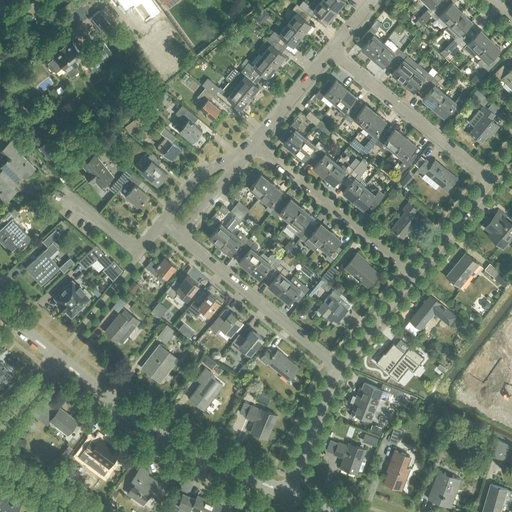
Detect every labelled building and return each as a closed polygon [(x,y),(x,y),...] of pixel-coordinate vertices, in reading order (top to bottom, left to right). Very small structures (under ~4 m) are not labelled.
[(121,0),(126,5),(123,7),(127,12),(129,10),(131,12),(138,7),(139,9),(145,5),(158,24),(167,17),(154,0),(121,0)] [(327,22),(336,11),(323,0),(320,0),(313,9),(302,0),(299,5),(311,16),(315,11),(327,22)] [(323,0),(336,11),(345,0),(344,0),(323,0)] [(417,18),(422,24),(431,15),(430,14),(443,2),(440,0),(423,0),(429,6),(417,18)] [(439,15),(448,24),(461,11),(451,2),(447,6),(443,2),(430,14),(431,15),(435,19),(439,15)] [(311,16),(299,5),(296,3),(291,9),(296,13),(288,23),(302,35),(311,24),(307,21),(311,16)] [(388,15),(392,10),(387,6),(384,11),(388,15)] [(99,10),(89,18),(99,31),(109,23),(99,10)] [(467,25),(471,22),(461,11),(448,24),(445,28),(451,34),(459,42),(471,29),(467,25)] [(260,14),(255,19),(261,24),(265,19),(260,14)] [(275,29),(271,35),(285,47),(289,42),(293,45),(302,35),(288,23),(280,33),(275,29)] [(361,48),(371,57),(383,43),(373,34),(376,30),(371,25),(362,36),(367,41),(361,48)] [(459,42),(473,56),(490,39),(480,29),(475,33),(471,29),(459,42)] [(285,55),(281,52),(285,47),(271,35),(265,41),(270,45),(262,54),(276,66),(285,55)] [(118,49),(123,45),(117,39),(112,43),(118,49)] [(382,66),(388,58),(392,62),(401,51),(397,47),(387,39),(383,43),(371,57),(382,66)] [(495,52),(499,49),(490,39),(473,56),(477,53),(482,58),(478,61),(478,65),(482,65),(487,70),(500,57),(495,52)] [(91,70),(97,65),(112,53),(103,42),(88,54),(84,48),(80,51),(73,42),(66,48),(64,45),(61,48),(63,50),(48,62),(49,64),(49,66),(52,70),(54,70),(55,71),(63,65),(72,77),(79,70),(75,65),(78,63),(77,62),(81,58),(82,59),(81,60),(83,63),(85,62),(91,70)] [(446,46),(440,52),(445,56),(450,51),(446,46)] [(397,66),(391,74),(401,82),(414,68),(417,64),(401,51),(392,62),(397,66)] [(250,61),(245,67),(259,79),(264,74),(267,77),(276,66),(262,54),(254,64),(250,61)] [(125,69),(130,65),(124,58),(119,62),(125,69)] [(414,68),(401,82),(412,91),(419,84),(423,87),(432,76),(427,72),(417,64),(414,68)] [(511,67),(508,71),(503,65),(493,75),(498,81),(500,79),(511,90),(511,67)] [(230,81),(250,98),(259,87),(256,84),(259,79),(245,67),(240,72),(238,70),(230,81)] [(482,79),(476,74),(471,80),(477,85),(482,79)] [(422,98),(432,107),(444,93),(433,84),(437,80),(432,76),(423,87),(428,91),(422,98)] [(202,84),(203,85),(214,95),(218,90),(227,98),(227,97),(242,108),(250,98),(230,81),(223,89),(219,86),(218,88),(207,78),(202,84)] [(324,94),(334,102),(345,87),(335,79),(331,84),(326,81),(315,95),(320,99),(324,94)] [(206,87),(198,97),(204,102),(199,108),(212,119),(220,109),(210,100),(214,95),(206,87)] [(340,113),(345,118),(356,105),(352,101),(356,96),(345,87),(334,102),(340,107),(340,113)] [(477,88),(471,95),(475,98),(478,94),(487,102),(490,98),(477,88)] [(443,116),(450,109),(454,112),(463,102),(458,97),(454,101),(444,93),(432,107),(443,116)] [(353,119),(363,127),(376,112),(365,103),(361,108),(356,105),(345,118),(350,122),(353,119)] [(193,123),(198,117),(189,110),(182,104),(175,112),(181,117),(174,125),(193,140),(202,130),(193,123)] [(498,126),(490,120),(494,115),(484,106),(480,112),(479,111),(469,122),(475,127),(469,133),(481,142),(490,131),(492,133),(498,126)] [(310,111),(306,116),(316,124),(320,119),(310,111)] [(144,112),(132,121),(136,127),(149,118),(144,112)] [(385,120),(376,112),(363,127),(373,135),(362,148),(367,152),(375,143),(386,129),(381,125),(385,120)] [(283,142),(294,151),(305,137),(295,129),(302,120),(297,116),(283,133),(287,137),(283,142)] [(320,119),(316,124),(320,128),(325,123),(320,119)] [(176,136),(164,126),(160,131),(159,132),(159,134),(159,137),(160,139),(162,140),(157,145),(164,150),(162,152),(171,160),(182,148),(172,140),(176,136)] [(387,147),(393,151),(405,136),(395,128),(391,133),(386,129),(375,143),(385,150),(387,147)] [(410,150),(415,144),(405,136),(393,151),(399,156),(398,158),(398,162),(405,167),(416,154),(410,150)] [(310,152),(314,156),(323,145),(319,141),(315,145),(305,137),(294,151),(304,159),(310,152)] [(8,158),(1,165),(17,181),(18,181),(15,179),(22,172),(26,176),(35,167),(18,150),(19,148),(11,140),(1,150),(8,158)] [(49,140),(40,148),(54,164),(63,156),(49,140)] [(325,153),(328,149),(323,145),(314,156),(319,160),(314,167),(323,175),(335,161),(325,153)] [(143,172),(157,183),(166,173),(157,165),(162,160),(152,152),(143,162),(148,166),(143,172)] [(113,176),(95,154),(83,165),(87,171),(85,173),(93,183),(96,181),(101,187),(113,176)] [(349,184),(342,191),(353,200),(365,185),(359,181),(361,179),(361,175),(369,164),(362,159),(353,169),(344,180),(349,184)] [(426,159),(418,169),(424,174),(422,177),(436,188),(440,184),(447,189),(456,177),(434,160),(431,163),(426,159)] [(335,161),(323,175),(333,183),(339,176),(344,180),(353,169),(348,165),(346,167),(343,164),(341,166),(335,161)] [(0,194),(5,200),(15,191),(11,188),(17,181),(1,165),(3,167),(0,170),(0,194)] [(128,168),(119,179),(123,183),(119,189),(138,205),(142,201),(148,194),(137,185),(142,180),(128,168)] [(406,184),(412,174),(408,171),(401,182),(406,184)] [(261,174),(249,188),(259,196),(271,182),(261,174)] [(266,209),(271,213),(282,199),(277,195),(282,190),(271,182),(259,196),(269,204),(266,209)] [(383,194),(378,190),(377,190),(375,188),(372,189),(371,190),(365,185),(353,200),(363,208),(369,200),(374,205),(383,194)] [(301,206),(290,198),(286,203),(282,199),(271,213),(276,217),(279,213),(289,221),(301,206)] [(239,201),(231,210),(238,216),(234,219),(238,222),(249,209),(239,201)] [(412,227),(414,229),(421,221),(413,215),(417,209),(408,202),(403,209),(405,210),(391,227),(403,237),(412,227)] [(286,225),(300,237),(301,237),(312,223),(307,220),(311,214),(301,206),(289,221),(286,225)] [(10,213),(14,216),(19,211),(16,207),(10,213)] [(492,233),(490,235),(503,246),(511,235),(511,224),(504,218),(506,216),(500,211),(486,227),(492,233)] [(12,218),(0,229),(0,240),(10,251),(17,245),(22,250),(33,240),(12,218)] [(209,237),(219,245),(231,231),(226,227),(230,222),(225,218),(209,237)] [(301,237),(300,237),(315,249),(314,250),(314,251),(319,245),(331,230),(320,222),(316,227),(312,223),(301,237)] [(42,241),(47,246),(59,234),(55,229),(42,241)] [(341,238),(331,230),(319,245),(329,253),(325,257),(331,261),(341,248),(337,244),(341,238)] [(230,253),(234,248),(238,252),(249,239),(240,231),(236,235),(231,231),(219,245),(230,253)] [(239,261),(249,269),(263,252),(262,252),(260,254),(255,250),(258,246),(249,239),(238,252),(243,256),(239,261)] [(113,262),(112,262),(112,261),(96,245),(78,261),(79,262),(79,261),(85,267),(96,257),(106,267),(112,262),(112,263),(113,262)] [(48,279),(47,277),(58,267),(44,251),(25,268),(41,284),(48,279)] [(259,277),(263,273),(268,276),(278,263),(281,259),(275,254),(273,253),(270,253),(268,254),(267,256),(263,252),(249,269),(259,277)] [(345,267),(368,286),(378,273),(362,260),(364,258),(357,252),(345,267)] [(452,281),(460,287),(479,264),(465,253),(446,276),(450,279),(449,280),(451,282),(452,281)] [(67,271),(73,259),(68,255),(61,267),(67,271)] [(167,277),(176,266),(164,256),(158,265),(152,260),(146,267),(163,281),(167,277)] [(268,285),(279,294),(290,279),(286,275),(289,271),(278,263),(268,276),(272,280),(268,285)] [(119,274),(122,269),(118,264),(117,264),(113,268),(119,273),(119,274)] [(322,276),(328,281),(338,270),(331,265),(322,276)] [(494,277),(505,287),(510,281),(499,272),(494,277)] [(185,300),(198,284),(187,276),(181,283),(175,279),(166,291),(174,297),(175,296),(183,302),(185,300)] [(290,279),(279,294),(289,302),(293,297),(298,301),(308,288),(293,276),(290,279)] [(321,278),(308,293),(311,295),(320,284),(326,289),(330,285),(321,278)] [(139,285),(133,280),(127,288),(133,293),(139,285)] [(72,281),(55,297),(60,303),(58,305),(64,311),(65,310),(71,317),(83,306),(82,304),(89,298),(83,292),(85,290),(80,285),(78,287),(72,281)] [(340,283),(337,287),(342,291),(345,288),(340,283)] [(333,291),(318,310),(336,324),(351,305),(333,291)] [(196,317),(202,309),(209,314),(219,302),(209,294),(200,305),(195,300),(185,312),(191,316),(192,314),(196,317)] [(119,310),(128,300),(122,295),(113,305),(119,310)] [(433,312),(449,325),(456,316),(430,295),(410,320),(420,328),(433,312)] [(483,300),(481,303),(481,306),(484,309),(488,308),(490,305),(490,302),(487,300),(483,300)] [(159,302),(152,310),(161,316),(167,308),(159,302)] [(121,312),(106,330),(117,340),(118,340),(121,342),(135,325),(139,320),(125,309),(122,313),(121,312)] [(219,316),(211,326),(224,337),(226,337),(227,337),(228,337),(242,320),(231,312),(224,320),(219,316)] [(183,323),(178,329),(189,338),(194,332),(183,323)] [(174,330),(166,324),(158,336),(166,342),(174,330)] [(239,334),(232,343),(248,356),(263,338),(252,329),(245,338),(239,334)] [(478,336),(474,342),(484,348),(488,343),(484,340),(479,337),(478,336)] [(164,370),(167,372),(178,358),(159,343),(153,350),(154,351),(154,355),(149,356),(147,358),(149,360),(143,368),(157,379),(164,370)] [(380,357),(376,362),(382,367),(388,372),(398,380),(408,367),(413,371),(424,357),(410,346),(405,352),(395,344),(393,343),(385,353),(384,352),(380,357)] [(268,362),(289,379),(298,368),(277,350),(275,353),(268,349),(260,358),(267,363),(268,362)] [(472,351),(458,369),(468,378),(482,360),(478,357),(479,356),(472,351)] [(217,363),(206,354),(201,360),(212,369),(217,363)] [(0,379),(9,369),(4,365),(5,364),(4,363),(3,364),(1,361),(0,359),(0,379)] [(242,366),(237,372),(241,375),(246,369),(242,366)] [(191,397),(204,407),(222,384),(210,375),(212,372),(205,367),(197,378),(201,381),(196,387),(198,389),(191,397)] [(489,369),(477,389),(490,397),(495,389),(502,377),(496,374),(497,373),(489,369)] [(356,404),(352,412),(370,419),(380,395),(386,398),(388,392),(402,397),(404,392),(383,383),(380,388),(373,385),(365,382),(362,388),(361,387),(354,403),(356,404)] [(490,397),(488,400),(494,403),(501,393),(495,389),(490,397)] [(49,401),(37,417),(47,424),(50,419),(68,432),(77,420),(69,414),(68,415),(59,407),(58,408),(49,401)] [(266,438),(276,415),(260,408),(260,409),(251,405),(246,417),(255,420),(250,431),(266,438)] [(371,424),(369,431),(380,435),(383,428),(380,427),(381,426),(375,424),(374,425),(371,424)] [(389,441),(396,444),(401,430),(394,427),(389,441)] [(366,432),(363,439),(376,445),(380,437),(366,432)] [(91,439),(83,451),(94,460),(107,468),(109,466),(118,452),(106,444),(107,442),(100,437),(96,443),(91,439)] [(16,438),(15,446),(25,447),(26,439),(16,438)] [(509,444),(497,439),(492,456),(504,459),(509,444)] [(340,466),(356,472),(365,449),(348,442),(347,445),(338,441),(334,454),(343,457),(340,466)] [(409,468),(406,467),(410,456),(394,450),(388,465),(390,466),(384,482),(401,488),(409,468)] [(150,470),(141,464),(131,479),(135,481),(127,492),(143,503),(151,492),(159,497),(167,486),(148,472),(150,470)] [(455,493),(461,479),(439,470),(428,498),(440,502),(441,500),(450,504),(455,493)] [(500,511),(507,489),(490,484),(481,511),(500,511)] [(0,511),(14,511),(18,503),(21,496),(14,493),(13,494),(0,487),(0,511)] [(191,511),(192,509),(198,511),(217,511),(221,505),(197,495),(195,499),(183,493),(178,505),(191,511)]
